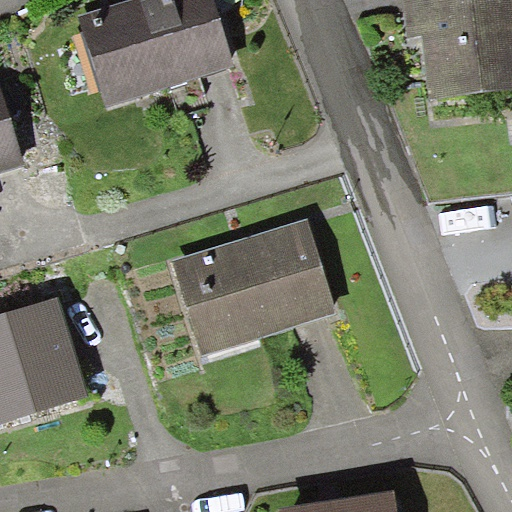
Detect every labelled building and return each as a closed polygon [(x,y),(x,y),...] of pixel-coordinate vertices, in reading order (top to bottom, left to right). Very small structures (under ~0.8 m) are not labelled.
[(210,0),(139,0),(80,19),(109,110),(181,88),(233,71),(210,0)] [(423,41),(430,103),(511,94),(511,0),(403,0),(408,43),(423,41)] [(0,175),(23,169),(0,99),(0,175)] [(241,242),(174,262),(203,358),(339,316),(310,221),(241,242)] [(60,302),(0,319),(0,426),(89,401),(77,359),(60,302)] [(401,511),(400,496),(286,511),(401,511)]
